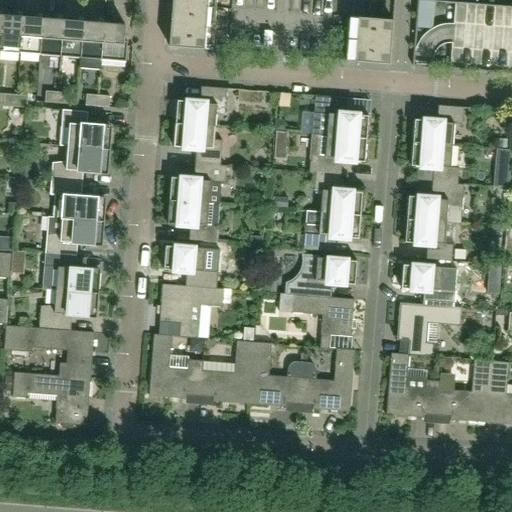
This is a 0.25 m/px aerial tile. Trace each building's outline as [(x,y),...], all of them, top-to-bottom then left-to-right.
[(212,50),(216,0),(172,0),(169,47),(212,50)] [(511,74),(511,6),(426,0),(417,0),(412,66),(511,74)] [(0,51),(20,53),(23,17),(2,15),(0,42),(0,51)] [(40,55),(43,18),(23,17),(20,53),(40,55)] [(389,64),(393,20),(350,17),(346,61),(389,64)] [(60,57),(63,20),(43,18),(40,55),(60,57)] [(81,58),(84,21),(63,20),(60,57),(81,58)] [(100,70),(101,60),(104,23),(84,21),(81,58),(80,68),(100,70)] [(126,62),(127,41),(124,41),(125,25),(104,23),(101,60),(126,62)] [(224,115),(226,89),(201,87),(200,102),(177,100),(175,124),(215,127),(216,114),(224,115)] [(57,104),(57,92),(46,91),(45,103),(57,104)] [(68,104),(69,93),(57,92),(57,104),(68,104)] [(15,106),(16,95),(5,94),(4,105),(15,106)] [(27,107),(28,96),(16,95),(15,106),(27,107)] [(97,107),(98,96),(86,95),(86,106),(97,107)] [(109,108),(110,97),(98,96),(97,107),(109,108)] [(367,139),(368,116),(346,114),(347,99),(315,96),(314,113),(316,113),(314,135),(367,139)] [(452,146),(454,124),(462,125),(464,108),(438,106),(437,121),(414,119),(412,143),(452,146)] [(60,146),(68,147),(109,150),(111,127),(87,125),(88,112),(63,110),(60,146)] [(275,120),(274,132),(276,132),(286,132),(287,126),(282,120),(275,120)] [(220,166),(222,141),(214,140),(215,127),(175,124),(173,147),(196,149),(195,164),(220,166)] [(365,162),(367,139),(314,135),(312,135),(309,173),(315,173),(341,176),(342,161),(365,162)] [(451,167),(452,146),(412,143),(411,166),(433,168),(432,183),(458,185),(459,168),(451,167)] [(107,173),(109,150),(68,147),(66,162),(52,163),(51,182),(82,184),(83,171),(107,173)] [(497,149),(496,162),(510,163),(511,150),(497,149)] [(219,204),(221,183),(225,183),(226,166),(220,166),(195,164),(194,179),(171,177),(169,200),(219,204)] [(360,216),(362,192),(340,190),(341,176),(315,173),(314,190),(322,191),(321,213),(360,216)] [(103,222),(105,199),(81,197),(82,184),(51,182),(50,195),(55,195),(53,217),(48,217),(103,222)] [(464,185),(458,185),(432,183),(431,198),(408,196),(406,219),(446,222),(461,224),(464,185)] [(271,197),(271,207),(287,208),(288,198),(271,197)] [(216,243),(219,204),(169,200),(167,224),(190,226),(189,241),(216,243)] [(335,252),(336,237),(359,239),(360,216),(321,213),(306,211),(303,250),(335,252)] [(101,245),(103,222),(48,217),(45,253),(76,256),(77,243),(101,245)] [(445,244),(446,222),(406,219),(404,243),(427,244),(426,260),(451,262),(453,245),(445,244)] [(250,237),(250,245),(262,245),(262,238),(250,237)] [(204,271),(205,249),(166,246),(164,270),(186,272),(185,286),(185,287),(217,289),(218,272),(204,271)] [(0,278),(10,279),(11,254),(0,253),(0,278)] [(76,256),(45,253),(44,272),(57,275),(56,290),(97,293),(99,270),(75,268),(76,256)] [(355,285),(357,261),(319,258),(319,256),(301,255),(302,257),(302,259),(302,262),(302,263),(301,266),(300,269),(300,271),(298,273),(296,276),(294,278),(292,280),(291,280),(288,282),(285,283),(284,294),(284,295),(331,299),(331,298),(332,283),(355,285)] [(454,308),(456,283),(442,282),(443,268),(403,265),(401,289),(424,290),(423,305),(422,306),(454,308)] [(264,281),(264,291),(276,291),(277,282),(264,281)] [(488,283),(487,294),(499,295),(500,284),(488,283)] [(208,338),(211,306),(223,307),(223,304),(224,289),(217,289),(185,287),(185,286),(162,285),(159,322),(180,323),(179,337),(198,339),(198,337),(208,338)] [(224,289),(223,304),(230,305),(231,290),(224,289)] [(95,317),(97,293),(56,290),(55,305),(41,307),(39,328),(39,329),(70,331),(72,315),(95,317)] [(351,337),(354,300),(331,298),(331,299),(284,295),(284,294),(280,294),(279,312),(322,315),(320,348),(329,349),(330,335),(351,337)] [(433,357),(434,343),(436,343),(438,324),(460,326),(462,308),(454,308),(422,306),(423,305),(400,303),(397,340),(409,341),(408,355),(409,355),(409,356),(426,357),(426,356),(433,357)] [(66,364),(60,363),(59,376),(59,377),(90,379),(94,333),(70,331),(39,329),(39,328),(6,326),(4,350),(31,353),(31,348),(67,351),(66,364)] [(243,328),(242,342),(253,342),(254,329),(243,328)] [(202,366),(202,361),(188,360),(188,357),(170,355),(172,336),(154,334),(149,396),(186,399),(186,395),(200,396),(202,366)] [(190,340),(190,348),(194,352),(202,353),(203,341),(190,340)] [(202,366),(200,396),(213,397),(213,401),(249,404),(254,342),(253,342),(242,342),(237,341),(234,369),(202,366)] [(300,404),(303,363),(298,362),(294,363),(291,364),(289,367),(288,370),(287,377),(269,376),(271,344),(254,342),(249,404),(286,407),(286,403),(300,404)] [(349,412),(354,350),(336,349),(334,381),(316,380),(316,372),(316,369),(314,366),(312,364),(308,363),(303,363),(300,404),(313,405),(312,409),(349,412)] [(408,369),(409,356),(409,355),(408,355),(391,353),(386,415),(423,418),(424,414),(437,415),(439,382),(426,381),(426,376),(407,375),(408,369)] [(486,423),(491,361),(474,360),(471,392),(454,391),(455,375),(440,374),(439,382),(437,415),(450,416),(450,420),(486,423)] [(511,425),(511,395),(506,395),(509,363),(491,361),(486,423),(511,425)] [(87,426),(90,379),(59,377),(59,376),(14,373),(14,376),(13,392),(12,397),(27,399),(28,394),(64,396),(62,409),(56,409),(55,423),(87,426)] [(6,376),(5,391),(13,392),(14,376),(6,376)]
